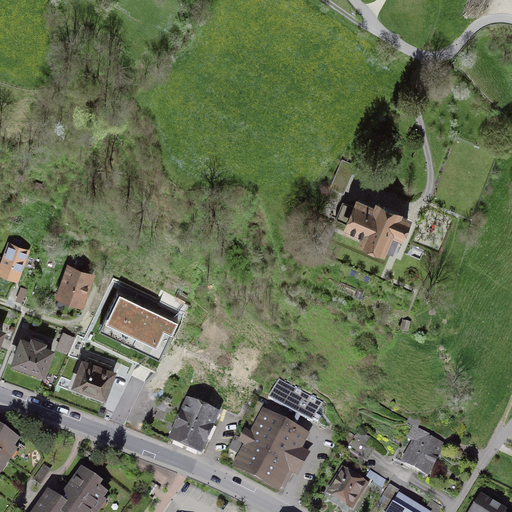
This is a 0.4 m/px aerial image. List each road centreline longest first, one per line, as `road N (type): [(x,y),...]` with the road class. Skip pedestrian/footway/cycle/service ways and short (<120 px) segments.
road 1 (residential): [(287,511),(109,431),(0,393)]
road 2 (track): [(355,0),(380,32),(429,54),(451,51),(484,20),(511,19)]
road 3 (track): [(428,192),(419,106),(441,54)]
